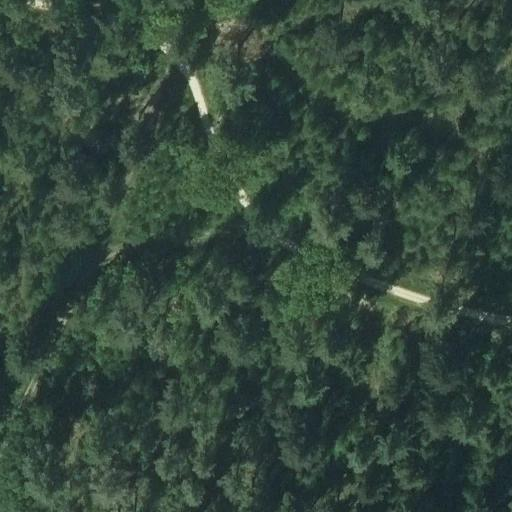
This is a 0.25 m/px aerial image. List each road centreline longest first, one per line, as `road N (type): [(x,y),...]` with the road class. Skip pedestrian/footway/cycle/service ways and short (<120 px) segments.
road 1 (track): [(181,59),(216,153),(280,238),(410,298),(511,321)]
road 2 (track): [(0,454),(181,59)]
road 3 (track): [(83,275),(123,246),(152,239),(274,231)]
road 4 (track): [(20,0),(130,30),(181,59)]
